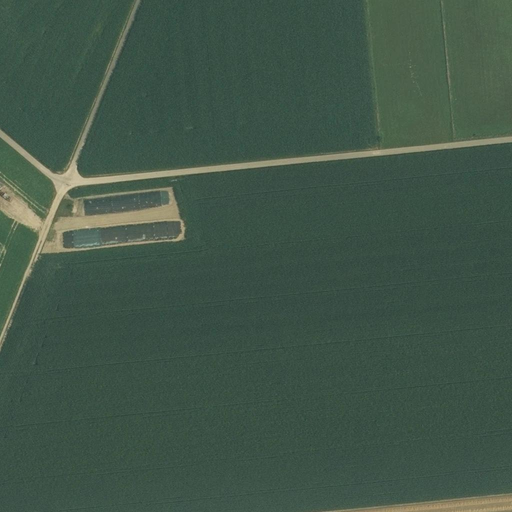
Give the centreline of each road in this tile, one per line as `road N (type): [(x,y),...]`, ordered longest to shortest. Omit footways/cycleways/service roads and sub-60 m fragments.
road 1 (track): [(0,133),(62,184),(511,140)]
road 2 (track): [(137,0),(0,345)]
